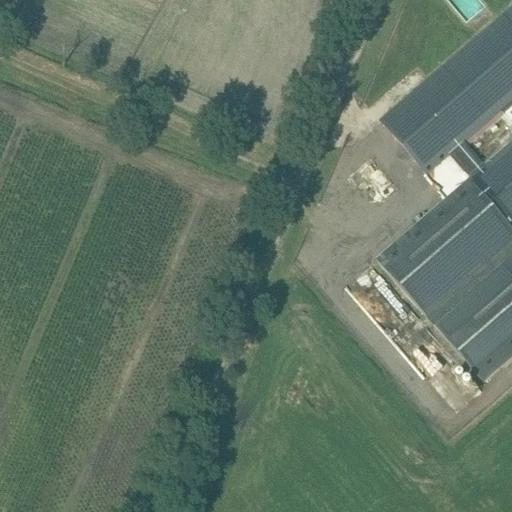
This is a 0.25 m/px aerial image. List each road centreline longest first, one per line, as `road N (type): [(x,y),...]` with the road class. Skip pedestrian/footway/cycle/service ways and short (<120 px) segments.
road 1 (track): [(299,187),(160,511)]
road 2 (track): [(299,187),(0,64)]
road 3 (track): [(377,0),(299,187)]
